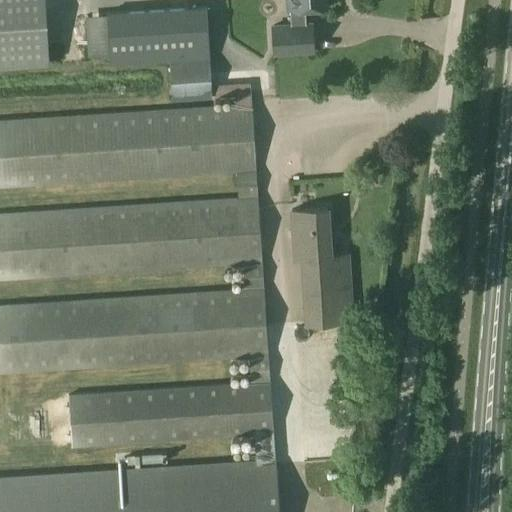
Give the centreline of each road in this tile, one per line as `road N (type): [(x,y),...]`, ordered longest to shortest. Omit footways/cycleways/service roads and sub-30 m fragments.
road 1 (unclassified): [(389,511),(457,0)]
road 2 (tertiary): [(485,511),(511,136)]
